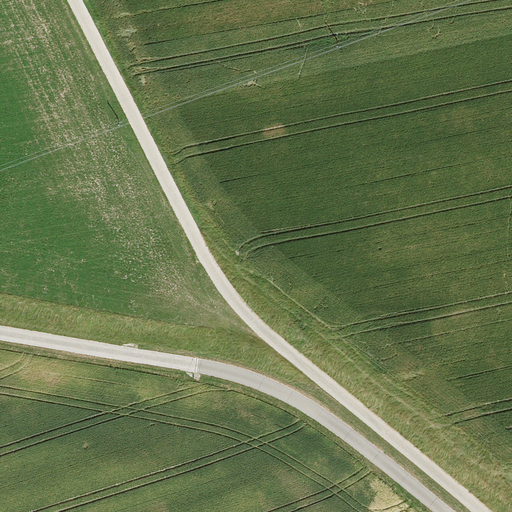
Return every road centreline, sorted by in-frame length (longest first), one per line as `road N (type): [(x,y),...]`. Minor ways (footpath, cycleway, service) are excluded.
road 1 (track): [(479,511),(249,318),(214,274),(72,0)]
road 2 (track): [(442,511),(288,393),(225,369),(0,331)]
